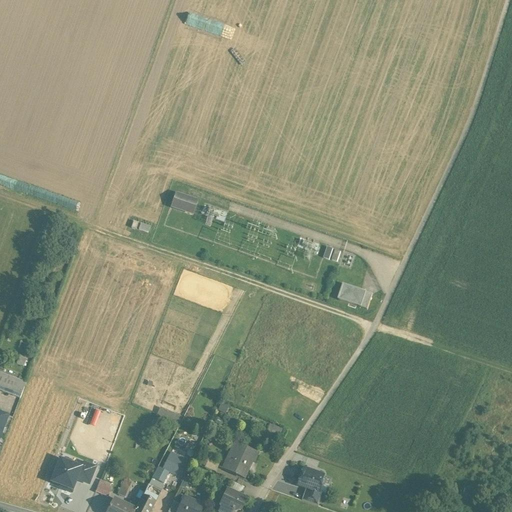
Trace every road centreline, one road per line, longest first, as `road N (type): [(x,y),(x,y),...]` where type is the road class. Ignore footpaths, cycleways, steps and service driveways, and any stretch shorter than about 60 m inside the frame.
road 1 (track): [(341,373),(374,345),(411,276),(484,118),(511,30)]
road 2 (track): [(0,198),(97,234),(184,0)]
road 3 (track): [(97,234),(381,333)]
road 4 (residential): [(253,511),(341,373)]
road 5 (track): [(382,332),(511,378)]
